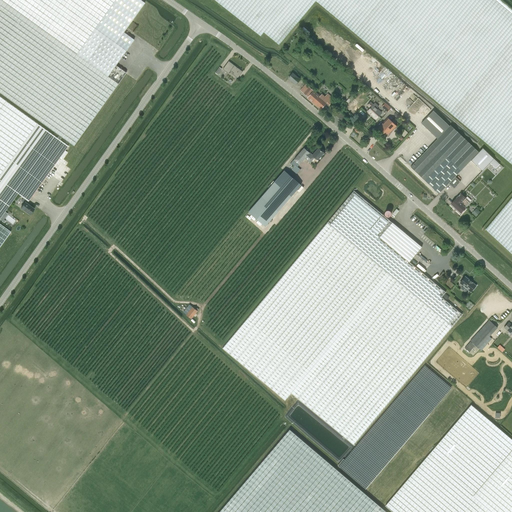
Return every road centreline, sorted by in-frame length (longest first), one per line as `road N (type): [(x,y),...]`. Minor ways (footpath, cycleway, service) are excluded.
road 1 (unclassified): [(511,287),(278,80),(201,23)]
road 2 (unclassified): [(0,304),(201,23)]
